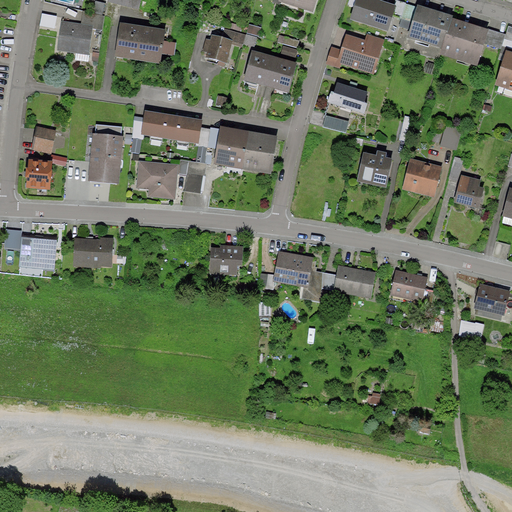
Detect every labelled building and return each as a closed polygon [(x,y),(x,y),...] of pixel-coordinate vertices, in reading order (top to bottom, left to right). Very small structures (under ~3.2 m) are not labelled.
[(141,0),(107,0),(108,1),(140,9),(141,0)] [(314,0),(281,0),(281,1),(311,11),(314,0)] [(393,8),(367,0),(358,0),(353,18),(386,29),(393,8)] [(405,5),(396,1),(391,16),(401,19),(405,5)] [(405,5),(401,19),(411,23),(416,8),(405,5)] [(453,19),(420,8),(410,38),(443,48),(453,19)] [(99,13),(84,11),(81,26),(97,28),(99,13)] [(476,64),(486,33),(452,22),(442,53),(476,64)] [(92,28),(62,23),(58,48),(88,52),(92,28)] [(511,23),(510,23),(503,46),(511,48),(511,23)] [(164,34),(122,28),(118,53),(160,59),(164,34)] [(245,34),(225,29),(222,39),(243,44),(245,34)] [(505,35),(491,30),(486,45),(500,49),(505,35)] [(300,40),(280,34),(277,42),(297,49),(300,40)] [(384,41),(369,36),(366,45),(381,49),(384,41)] [(226,65),(231,41),(211,37),(205,60),(226,65)] [(376,50),(347,40),(340,61),(369,70),(376,50)] [(297,51),(283,47),(281,54),(294,58),(297,51)] [(342,52),(331,49),(326,62),(337,66),(342,52)] [(273,58),(253,54),(247,80),(267,85),(273,58)] [(511,56),(506,54),(497,83),(511,87),(511,56)] [(273,58),(267,85),(289,90),(295,63),(273,58)] [(370,95),(335,84),(329,103),(364,114),(370,95)] [(206,123),(149,113),(145,137),(202,146),(206,123)] [(341,122),(326,117),(323,127),(338,132),(341,122)] [(462,131),(447,126),(441,145),(456,149),(462,131)] [(280,141),(222,131),(216,166),(274,176),(280,141)] [(127,139),(96,135),(90,183),(122,186),(127,139)] [(391,162),(364,156),(359,181),(386,187),(391,162)] [(440,169),(410,161),(402,188),(432,196),(440,169)] [(461,164),(453,162),(448,178),(456,180),(461,164)] [(55,165),(29,163),(27,189),(53,191),(55,165)] [(180,169),(142,165),(139,191),(151,192),(150,199),(177,201),(180,169)] [(484,184),(462,178),(456,201),(477,207),(484,184)] [(57,238),(22,235),(19,265),(54,269),(57,238)] [(115,243),(77,241),(76,268),(114,270),(115,243)] [(222,249),(222,252),(213,252),(211,277),(239,279),(239,268),(244,268),(245,250),(222,249)] [(315,263),(279,257),(275,282),(311,288),(315,263)] [(377,274),(340,269),(336,294),(373,300),(377,274)] [(428,280),(395,273),(391,297),(423,304),(428,280)] [(511,296),(511,293),(482,287),(476,310),(507,317),(511,296)]
